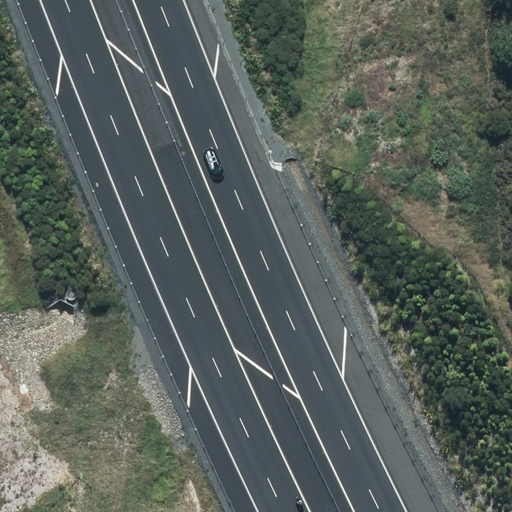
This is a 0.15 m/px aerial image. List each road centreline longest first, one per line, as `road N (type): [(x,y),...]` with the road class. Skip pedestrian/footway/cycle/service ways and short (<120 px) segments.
road 1 (motorway): [(290,511),(160,244),(64,0)]
road 2 (motorway): [(158,0),(261,264),(383,511)]
